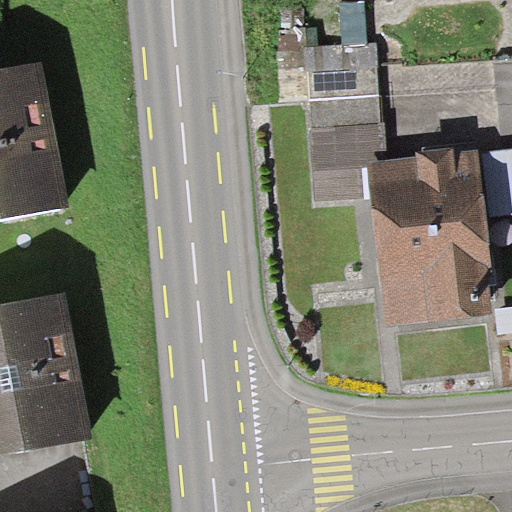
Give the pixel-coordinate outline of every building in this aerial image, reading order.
[(319,48),(318,30),(282,33),(286,85),(307,83),(316,203),(373,198),(370,166),(386,165),(376,43),(319,48)] [(42,68),(0,76),(0,230),(72,216),(42,68)] [(511,151),(484,154),(490,217),(511,215),(511,151)] [(386,165),(370,166),(373,198),(384,331),(493,322),(488,266),(490,266),(481,157),(441,160),(386,165)] [(63,301),(0,312),(0,465),(91,449),(63,301)] [(511,308),(497,310),(498,336),(511,334),(511,308)]
